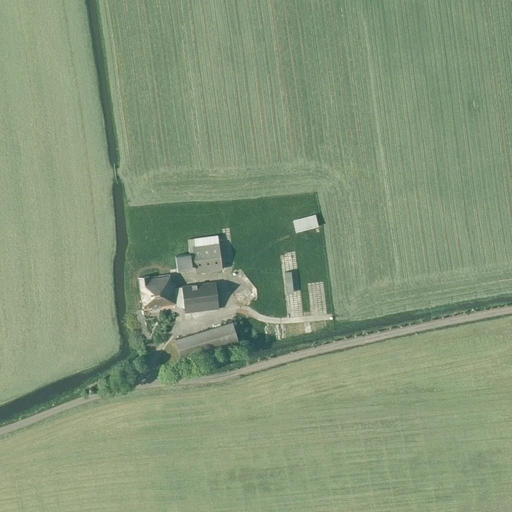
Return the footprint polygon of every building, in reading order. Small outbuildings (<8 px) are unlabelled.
[(296,233),(318,227),(315,215),(293,221),(296,233)] [(194,238),(188,239),(189,254),(191,267),(195,266),(195,267),(195,272),(222,269),(218,235),(194,238)] [(184,247),(174,246),(174,256),(184,256),(184,247)] [(174,260),(174,275),(189,274),(188,260),(174,260)] [(175,283),(173,283),(171,283),(169,274),(149,277),(149,276),(137,277),(143,311),(176,306),(184,308),(185,314),(219,309),(216,282),(181,286),(181,287),(176,287),(175,283)] [(182,363),(240,345),(232,321),(175,339),(182,363)]
